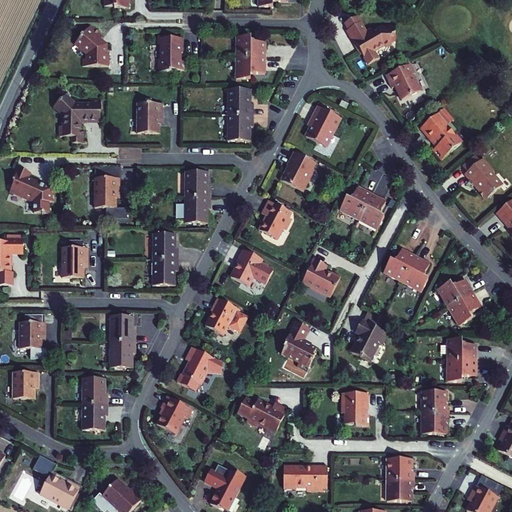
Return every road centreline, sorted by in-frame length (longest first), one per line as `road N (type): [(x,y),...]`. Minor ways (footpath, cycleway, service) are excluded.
road 1 (residential): [(424,187),(380,117),(355,92),(316,72)]
road 2 (residential): [(255,169),(181,307)]
road 3 (residential): [(424,187),(404,208),(346,320)]
road 4 (residential): [(432,511),(511,378)]
road 5 (residential): [(140,447),(77,453),(0,415)]
road 6 (residential): [(181,307),(138,406),(140,447)]
road 7 (unclassified): [(0,120),(55,0)]
road 8 (residential): [(255,169),(231,158),(128,158)]
road 9 (residential): [(511,279),(424,187)]
road 10 (residential): [(316,25),(191,23)]
